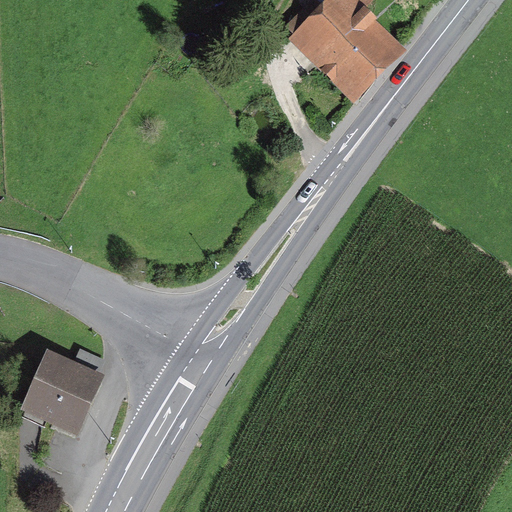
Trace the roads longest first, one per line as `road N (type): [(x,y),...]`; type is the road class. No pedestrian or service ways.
road 1 (primary): [(469,0),(209,360)]
road 2 (unclassified): [(0,258),(209,360)]
road 3 (primary): [(209,360),(121,511)]
